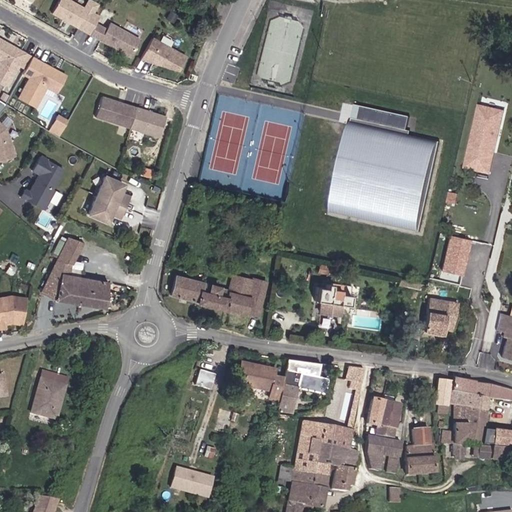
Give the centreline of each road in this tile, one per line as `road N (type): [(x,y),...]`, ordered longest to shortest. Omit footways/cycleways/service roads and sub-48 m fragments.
road 1 (residential): [(511,381),(168,332)]
road 2 (residential): [(0,12),(118,78),(200,104)]
road 3 (tertiary): [(200,104),(149,277),(150,310)]
road 4 (tertiary): [(135,353),(79,511)]
road 5 (residential): [(123,327),(0,345)]
